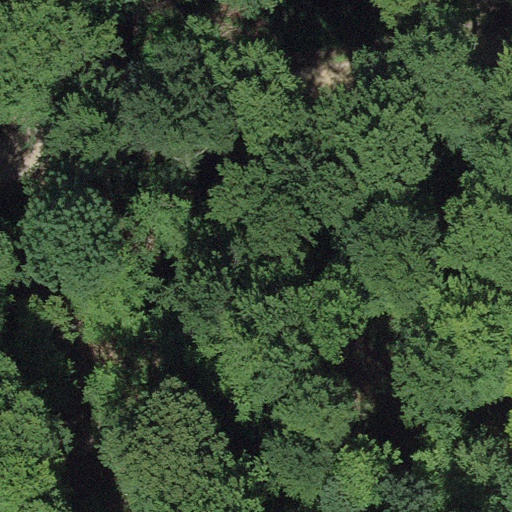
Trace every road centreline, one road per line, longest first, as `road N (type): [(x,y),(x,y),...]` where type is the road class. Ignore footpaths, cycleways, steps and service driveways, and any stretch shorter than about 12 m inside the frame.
road 1 (track): [(511,48),(155,103),(0,171)]
road 2 (track): [(0,55),(155,103)]
